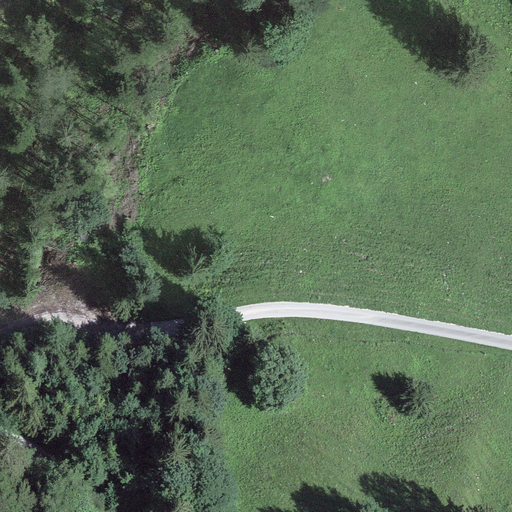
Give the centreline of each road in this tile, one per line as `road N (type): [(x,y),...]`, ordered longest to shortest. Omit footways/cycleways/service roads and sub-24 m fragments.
road 1 (track): [(0,328),(78,313),(114,330),(307,309),(511,345)]
road 2 (track): [(96,511),(43,462),(0,439)]
